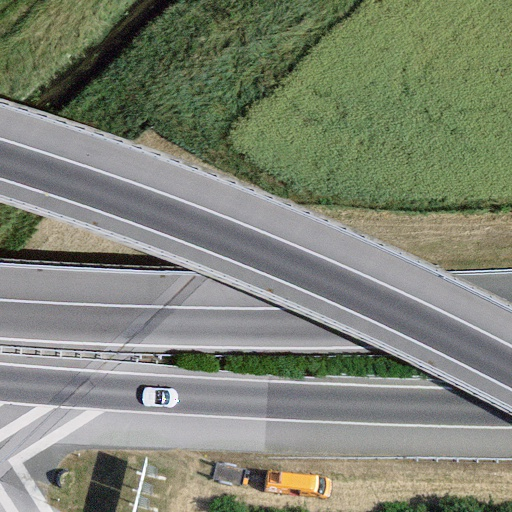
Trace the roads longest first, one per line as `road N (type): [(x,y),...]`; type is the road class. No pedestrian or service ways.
road 1 (motorway): [(511,368),(280,260),(0,159)]
road 2 (motorway): [(0,382),(511,407)]
road 3 (motorway): [(511,325),(144,326),(0,318)]
